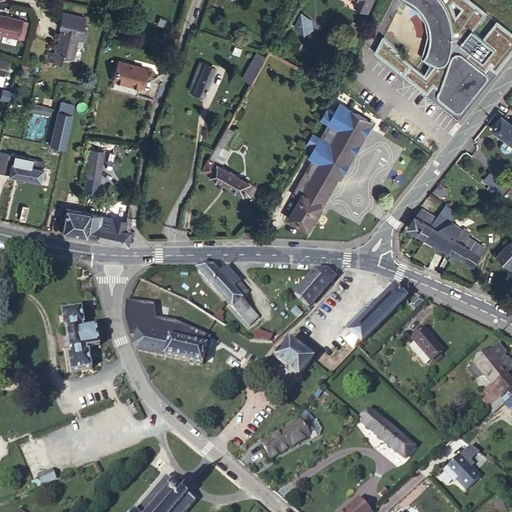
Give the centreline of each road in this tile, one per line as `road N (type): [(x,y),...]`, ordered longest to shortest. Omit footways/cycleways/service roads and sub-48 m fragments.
road 1 (tertiary): [(367,263),(111,254)]
road 2 (unclassified): [(511,68),(367,263)]
road 3 (residential): [(213,454),(143,395),(113,322),(111,254)]
road 4 (tertiary): [(511,324),(367,263)]
